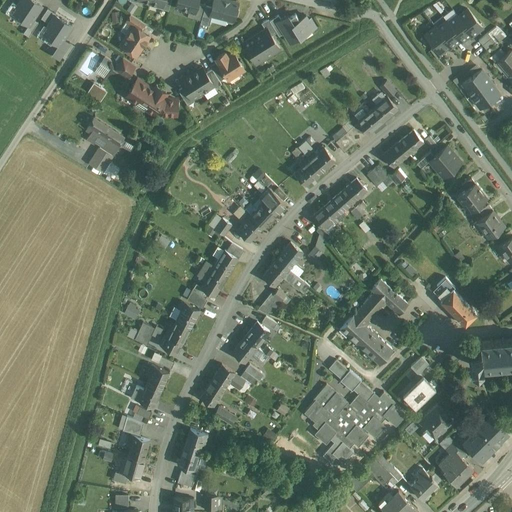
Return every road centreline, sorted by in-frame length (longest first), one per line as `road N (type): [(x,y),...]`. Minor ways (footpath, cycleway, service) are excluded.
road 1 (residential): [(152,511),(177,412),(270,238),(433,94)]
road 2 (residential): [(301,0),(379,20),(433,94)]
road 3 (residential): [(433,94),(511,198)]
